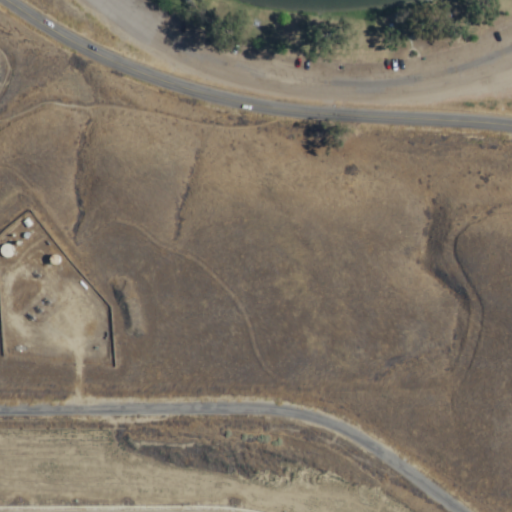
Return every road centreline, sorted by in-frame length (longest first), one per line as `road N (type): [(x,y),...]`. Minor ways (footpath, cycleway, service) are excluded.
road 1 (residential): [(511,107),(217,83),(137,60),(21,0)]
road 2 (residential): [(0,411),(262,410),(318,420),(371,447),(454,511)]
